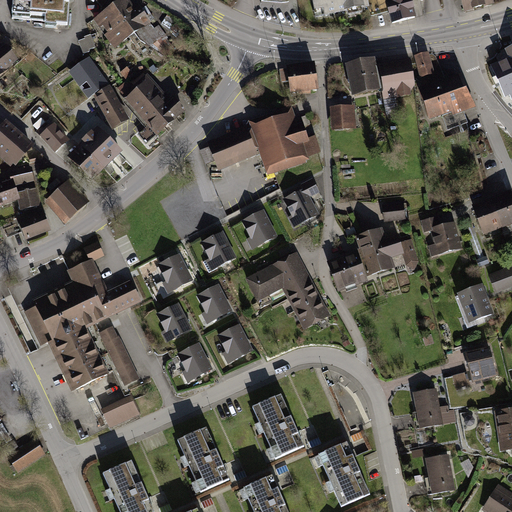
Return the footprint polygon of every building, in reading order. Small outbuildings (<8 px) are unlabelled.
[(13,0),(12,19),(66,23),(67,6),(69,7),(69,2),(68,2),(67,0),(13,0)] [(125,0),(116,6),(135,33),(149,22),(154,19),(146,7),(141,10),(137,4),(132,8),(125,0)] [(366,0),(312,0),(315,10),(324,8),(325,15),(368,6),(366,0)] [(393,23),(415,17),(410,0),(366,0),(368,6),(370,14),(389,9),(393,23)] [(462,0),(465,12),(492,5),(490,0),(462,0)] [(108,13),(127,39),(129,37),(135,33),(116,6),(108,13)] [(108,13),(96,21),(103,30),(105,28),(117,45),(127,39),(108,13)] [(186,31),(167,15),(161,25),(176,39),(182,35),(186,31)] [(135,33),(129,37),(133,44),(140,39),(162,56),(172,46),(167,39),(167,36),(159,25),(154,28),(149,22),(135,33)] [(0,40),(0,41),(8,47),(12,41),(4,35),(0,40)] [(79,41),(83,53),(90,52),(89,50),(96,47),(91,35),(84,37),(85,39),(79,41)] [(5,48),(0,52),(0,64),(4,69),(15,60),(5,48)] [(416,57),(421,77),(433,74),(428,54),(416,57)] [(89,61),(77,70),(94,94),(106,85),(89,61)] [(373,61),(348,66),(354,94),(384,88),(386,98),(384,99),(387,114),(398,111),(395,97),(409,94),(415,85),(411,64),(375,70),(373,61)] [(511,74),(511,75),(497,89),(511,105),(511,64),(507,69),(511,74)] [(122,74),(125,78),(131,73),(124,65),(121,68),(124,72),(122,74)] [(314,66),(281,70),(282,82),(290,80),(292,92),(317,89),(314,66)] [(136,85),(147,80),(145,74),(133,79),(136,85)] [(421,91),(430,117),(471,103),(461,77),(421,91)] [(118,89),(125,97),(134,88),(128,81),(118,89)] [(147,82),(137,90),(167,125),(183,111),(173,100),(170,103),(153,84),(151,86),(147,82)] [(108,89),(96,97),(113,125),(125,118),(108,89)] [(146,143),(167,125),(137,90),(128,99),(148,123),(146,125),(148,128),(140,135),(146,143)] [(351,128),(349,109),(334,110),(335,130),(351,128)] [(302,118),(305,127),(311,124),(307,116),(302,118)] [(258,127),(274,171),(302,161),(296,143),(307,139),(302,127),(292,131),(287,117),(258,127)] [(5,125),(0,130),(0,148),(4,152),(18,136),(5,125)] [(41,136),(55,151),(68,140),(54,125),(41,136)] [(86,143),(81,147),(103,168),(119,152),(98,131),(93,135),(92,134),(84,141),(86,143)] [(216,160),(218,166),(256,151),(248,131),(210,147),(211,148),(202,152),(206,164),(216,160)] [(18,136),(4,152),(16,163),(31,147),(18,136)] [(305,140),(310,154),(317,152),(315,146),(319,145),(316,137),(305,140)] [(71,158),(92,178),(103,168),(81,147),(71,158)] [(0,203),(17,197),(16,194),(19,193),(23,209),(38,206),(31,174),(10,178),(12,183),(0,187),(0,203)] [(59,210),(69,221),(85,205),(79,197),(80,196),(68,182),(50,199),(54,204),(53,204),(57,208),(56,210),(58,212),(59,210)] [(304,191),(285,201),(293,216),(294,215),(299,224),(317,215),(304,191)] [(511,195),(511,194),(475,208),(484,233),(507,224),(511,238),(511,195)] [(403,204),(383,206),(385,221),(405,219),(403,204)] [(275,237),(262,213),(244,222),(252,238),(253,237),(258,246),(275,237)] [(27,239),(47,231),(43,221),(45,220),(43,214),(21,223),(27,239)] [(455,233),(453,224),(440,228),(437,218),(422,222),(425,232),(433,230),(439,254),(460,248),(457,240),(459,240),(457,232),(455,233)] [(473,226),(466,228),(477,260),(485,257),(473,226)] [(367,236),(379,272),(392,267),(388,256),(401,251),(397,238),(384,243),(380,231),(367,236)] [(234,258),(222,234),(203,244),(211,259),(212,259),(217,267),(234,258)] [(379,272),(367,236),(358,239),(363,254),(360,255),(367,275),(379,272)] [(411,241),(402,244),(410,267),(414,269),(418,261),(411,241)] [(91,261),(103,255),(97,243),(85,249),(91,261)] [(330,266),(333,276),(362,266),(357,253),(345,257),(346,260),(330,266)] [(287,285),(290,292),(309,282),(295,255),(276,265),(287,285)] [(174,290),(191,281),(178,257),(159,267),(168,282),(169,281),(174,290)] [(70,272),(76,285),(94,323),(140,301),(131,281),(104,294),(98,282),(101,281),(91,261),(70,272)] [(276,265),(247,280),(258,300),(269,295),(287,285),(276,265)] [(333,276),(338,290),(367,280),(362,266),(333,276)] [(511,270),(511,269),(491,277),(496,291),(511,285),(511,270)] [(290,297),(297,310),(318,299),(309,282),(290,292),(288,293),(290,297)] [(83,326),(84,328),(94,323),(76,285),(36,305),(37,307),(31,310),(33,314),(28,317),(39,341),(45,338),(47,343),(53,340),(83,326)] [(288,293),(290,292),(287,285),(269,295),(270,296),(273,302),(270,303),(272,307),(290,297),(288,293)] [(230,311),(217,287),(199,297),(207,312),(208,311),(213,320),(230,311)] [(481,287),(460,295),(471,323),(492,315),(481,287)] [(273,302),(270,296),(258,302),(261,308),(270,303),(273,302)] [(327,316),(318,299),(297,310),(307,327),(327,316)] [(177,306),(158,315),(166,331),(168,330),(172,339),(190,330),(177,306)] [(53,340),(61,357),(91,342),(84,328),(83,326),(53,340)] [(238,327),(219,337),(228,352),(229,351),(234,360),(251,351),(238,327)] [(114,332),(102,337),(125,385),(137,380),(114,332)] [(426,346),(434,343),(431,336),(423,339),(426,346)] [(61,357),(68,373),(99,358),(91,342),(61,357)] [(211,370),(198,345),(179,355),(187,371),(189,370),(193,379),(211,370)] [(471,353),(466,355),(472,377),(481,375),(482,379),(496,375),(494,366),(495,366),(495,364),(494,364),(489,349),(476,352),(476,349),(470,350),(471,353)] [(68,373),(76,389),(107,375),(99,358),(68,373)] [(419,414),(415,415),(418,429),(442,424),(435,390),(415,394),(419,414)] [(281,395),(253,408),(276,459),(304,447),(281,395)] [(106,414),(111,426),(139,413),(133,401),(106,414)] [(511,410),(497,413),(500,436),(507,435),(509,448),(511,447),(511,410)] [(472,417),(469,417),(466,418),(465,422),(467,424),(471,425),(473,423),(474,420),(472,417)] [(206,428),(178,441),(201,493),(230,480),(206,428)] [(364,438),(361,432),(351,436),(354,442),(364,438)] [(322,444),(319,438),(309,442),(311,448),(322,444)] [(44,454),(36,441),(11,458),(15,464),(11,467),(14,471),(18,469),(19,471),(44,454)] [(347,443),(319,455),(342,507),(370,494),(347,443)] [(414,458),(424,456),(423,450),(413,452),(414,458)] [(432,480),(428,481),(430,495),(454,490),(448,456),(428,459),(432,480)] [(473,468),(468,460),(462,463),(469,476),(473,468)] [(154,511),(132,461),(103,474),(120,511),(154,511)] [(289,471),(286,465),(276,470),(279,476),(289,471)] [(247,477),(244,471),(234,475),(237,481),(247,477)] [(288,511),(272,476),(244,489),(254,511),(288,511)] [(481,511),(511,511),(511,500),(496,490),(481,511)] [(202,503),(205,509),(214,504),(211,498),(202,503)]
